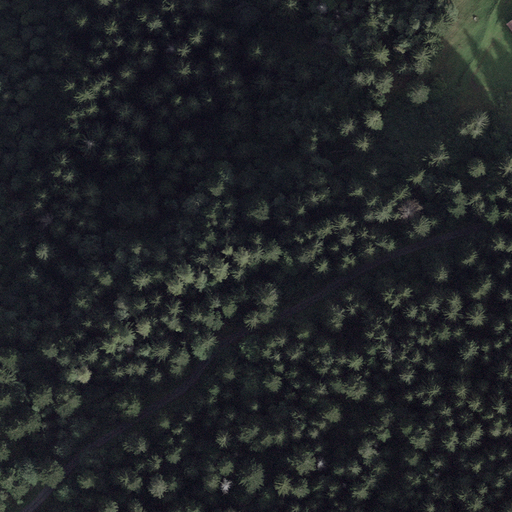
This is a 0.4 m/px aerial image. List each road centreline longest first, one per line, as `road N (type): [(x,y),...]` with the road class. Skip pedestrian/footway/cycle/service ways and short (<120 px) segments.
road 1 (track): [(511,223),(386,256),(217,343),(182,388),(69,465),(26,511)]
road 2 (track): [(372,511),(409,468),(511,438)]
